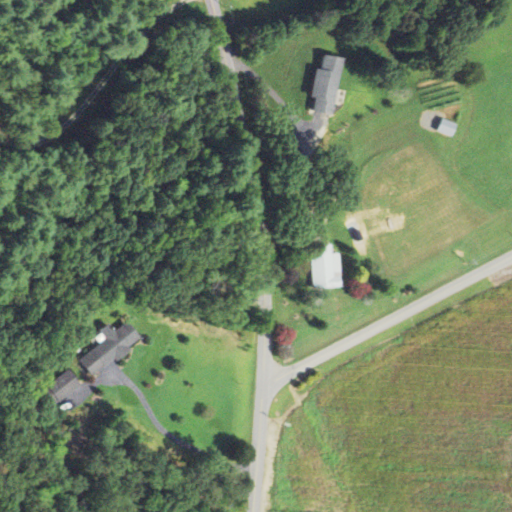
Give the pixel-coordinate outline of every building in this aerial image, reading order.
[(333,117),(342,60),(323,57),(320,71),(314,70),(310,99),(315,100),(313,114),(333,117)] [(436,134),(451,139),(456,126),(441,120),(436,134)] [(338,255),(331,255),(330,247),(308,248),(309,290),(339,289),(338,255)] [(104,342),(77,360),(90,379),(141,343),(127,323),(112,334),(106,326),(97,332),(104,342)] [(33,393),(44,410),(80,389),(69,371),(33,393)]
